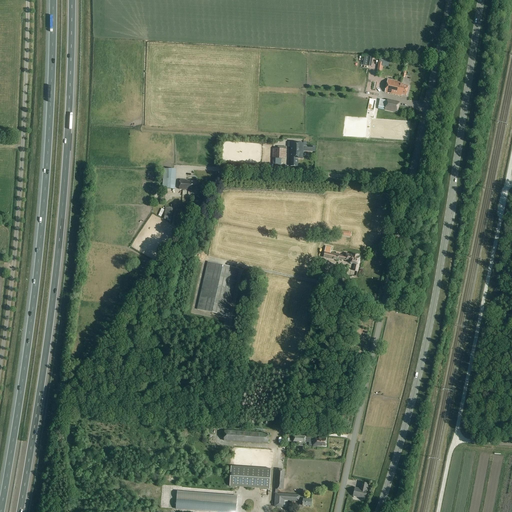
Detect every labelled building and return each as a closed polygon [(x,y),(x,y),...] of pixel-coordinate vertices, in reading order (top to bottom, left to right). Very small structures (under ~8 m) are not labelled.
[(366,56),(366,65),(374,65),(375,56),(366,56)] [(406,96),(408,86),(404,85),(404,84),(401,84),(401,83),(388,80),(385,92),(400,96),(401,94),(406,96)] [(385,108),(384,110),(397,113),(399,102),(386,100),(386,101),(385,108)] [(291,143),(290,158),(291,159),(290,166),(298,167),(298,159),(303,159),(303,151),(314,152),(314,146),(304,145),(304,144),(291,143)] [(273,158),(285,159),(286,149),(273,148),(273,158)] [(166,188),(175,188),(176,177),(178,177),(178,173),(171,173),(171,178),(167,178),(166,188)] [(196,190),(196,181),(187,181),(187,180),(179,179),(179,189),(196,190)] [(172,217),(174,208),(166,207),(165,216),(172,217)] [(336,254),(331,252),(332,248),(326,247),(324,258),(338,261),(338,259),(345,261),(350,262),(350,264),(354,265),(353,271),(358,272),(360,261),(359,260),(360,258),(359,258),(359,255),(350,254),(346,253),(346,256),(339,254),(340,253),(336,253),(336,254)] [(228,317),(239,269),(208,262),(197,310),(228,317)] [(268,444),(268,435),(224,432),(224,441),(268,444)] [(326,446),(326,439),(321,439),(321,438),(319,438),(319,437),(314,437),(313,447),(318,447),(318,446),(321,446),(326,446)] [(230,486),(270,489),(271,469),(243,467),(242,467),(231,466),(230,486)] [(283,490),(285,470),(277,470),(274,507),(284,507),(285,500),(300,502),(299,506),(311,506),(312,500),(304,499),(305,496),(277,494),(278,490),(283,490)] [(366,490),(368,484),(361,482),(360,489),(355,488),(353,496),(361,498),(361,499),(364,499),(366,491),(366,490)] [(215,511),(236,511),(237,496),(177,491),(176,509),(215,511)]
